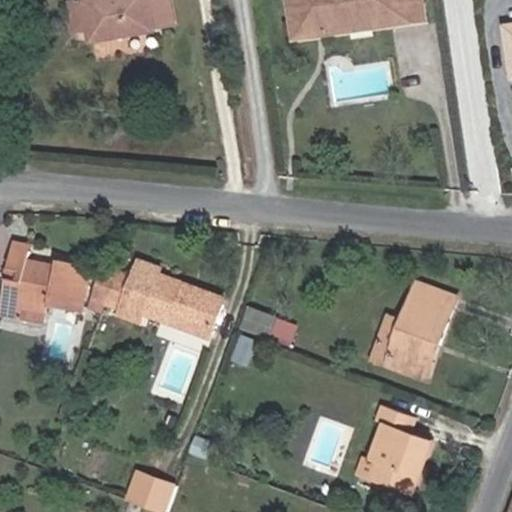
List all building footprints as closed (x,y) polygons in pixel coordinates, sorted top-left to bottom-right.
[(174,24),(170,0),(71,0),(77,31),(90,29),(92,40),(156,30),(155,27),(174,24)] [(413,20),(410,0),(290,0),(296,38),(316,35),(314,24),(372,15),(374,26),(413,20)] [(426,19),(423,0),(410,0),(413,20),(426,19)] [(374,26),(372,15),(314,24),(316,35),(374,26)] [(83,312),(92,266),(60,259),(59,266),(30,260),(34,244),(15,239),(10,268),(28,272),(26,283),(8,279),(4,296),(51,305),(83,312)] [(212,337),(225,303),(188,289),(190,284),(161,273),(163,267),(142,259),(122,314),(144,322),(147,313),(212,337)] [(106,303),(118,270),(107,266),(95,299),(106,303)] [(119,307),(131,275),(118,270),(106,303),(119,307)] [(442,345),(459,297),(418,282),(405,321),(395,347),(382,342),(375,358),(421,375),(432,342),(442,345)] [(227,298),(190,284),(188,289),(225,303),(227,298)] [(47,321),(51,305),(4,296),(1,312),(47,321)] [(286,344),(294,324),(250,308),(242,328),(286,344)] [(395,347),(405,321),(391,316),(382,342),(395,347)] [(255,361),(256,334),(242,333),(240,360),(255,361)] [(430,378),(442,345),(432,342),(421,375),(430,378)] [(414,495),(434,439),(414,432),(420,417),(386,405),(381,420),(388,422),(374,459),(380,461),(374,480),(414,495)] [(171,425),(179,428),(182,419),(175,416),(171,425)] [(374,480),(380,461),(374,459),(366,456),(359,475),(374,480)] [(143,505),(153,477),(141,472),(130,501),(143,505)] [(168,511),(178,486),(153,477),(143,505),(161,511),(168,511)]
